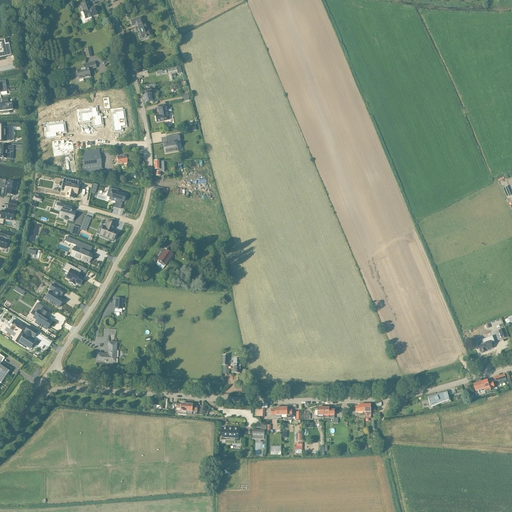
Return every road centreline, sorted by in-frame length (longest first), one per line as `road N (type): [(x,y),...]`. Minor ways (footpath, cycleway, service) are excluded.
road 1 (unclassified): [(106,390),(341,397),(511,366)]
road 2 (unclassified): [(53,364),(137,226),(148,191),(143,112),(108,0)]
